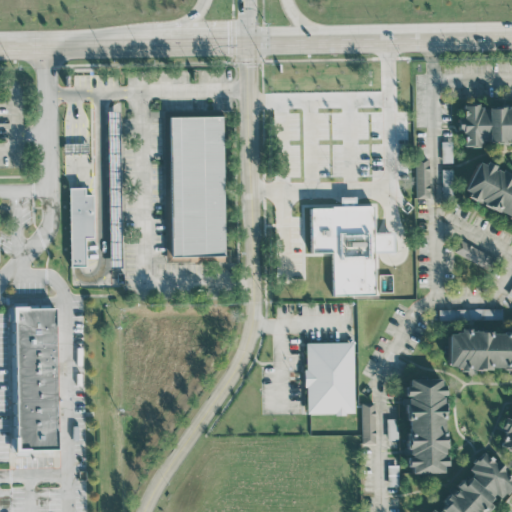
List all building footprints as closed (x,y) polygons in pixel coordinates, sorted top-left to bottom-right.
[(463,145),(511,142),(511,106),(480,108),(480,104),(462,105),(463,117),(457,117),(457,131),(462,130),(463,145)] [(119,110),(106,110),(107,165),(112,165),(112,168),(116,168),(116,177),(109,177),(110,258),(120,258),(119,110)] [(224,256),(221,111),(163,112),(166,262),(205,261),(205,256),(224,256)] [(442,162),(452,162),(451,141),(441,141),(442,162)] [(87,143),(64,143),(64,152),(87,152),(87,143)] [(428,157),(414,158),(415,197),(429,197),(428,157)] [(511,177),(477,161),(461,195),(511,218),(511,177)] [(452,194),(452,169),(441,169),(441,194),(452,194)] [(85,266),(84,237),(93,237),(92,194),(84,194),(84,187),(68,187),(69,266),(85,266)] [(332,295),(374,295),(373,252),(393,252),(393,231),(373,231),(373,205),(354,205),(354,196),(339,197),(339,206),(309,207),(309,252),(332,252),(332,295)] [(453,251),(487,270),(494,258),(459,239),(453,251)] [(55,307),(14,307),(15,450),(57,449),(55,307)] [(492,316),(500,316),(500,308),(438,309),(438,320),(492,319),(492,316)] [(511,331),(448,329),(447,366),(460,366),(459,368),(511,370),(511,331)] [(305,413),(353,413),(353,341),(304,342),(305,413)] [(407,473),(444,472),(444,455),(442,378),(408,379),(408,386),(405,386),(407,473)] [(375,441),(374,403),(361,403),(361,441),(375,441)] [(499,445),(511,449),(511,413),(510,418),(504,416),(499,429),(504,431),(499,445)] [(387,439),(397,440),(398,418),(388,418),(387,439)] [(483,511),(496,496),(500,499),(511,484),(511,474),(495,460),(494,461),(482,451),(441,502),(443,503),(436,511),(435,511),(430,507),(426,511),(483,511)]
